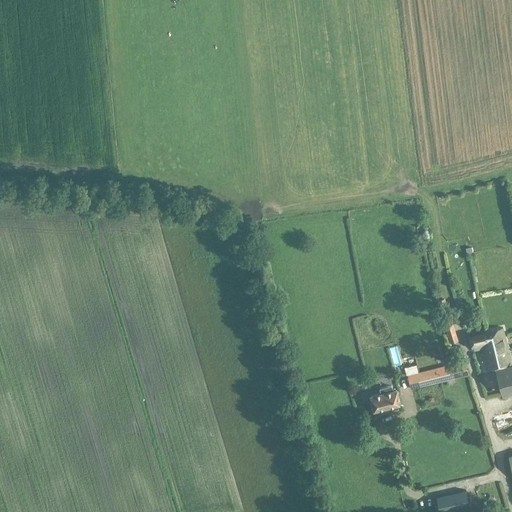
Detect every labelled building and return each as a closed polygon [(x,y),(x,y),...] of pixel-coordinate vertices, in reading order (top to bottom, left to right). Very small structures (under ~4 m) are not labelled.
[(453,330),(450,318),(443,320),(450,342),(456,341),(453,331),(453,330)] [(495,349),(507,345),(503,328),(485,332),(487,342),(493,340),(495,349)] [(487,342),(485,332),(469,336),(472,348),(474,348),(474,350),(483,348),(488,369),(500,366),(495,349),(493,340),(487,342)] [(507,345),(495,349),(500,366),(506,392),(511,390),(511,367),(511,364),(511,363),(507,345)] [(407,374),(411,389),(470,374),(466,359),(407,374)] [(373,411),(399,404),(395,390),(392,391),(391,386),(379,389),(380,394),(370,397),(373,411)] [(511,423),(511,410),(493,418),(497,429),(511,423)] [(466,490),(436,496),(439,511),(458,511),(470,509),(466,490)]
